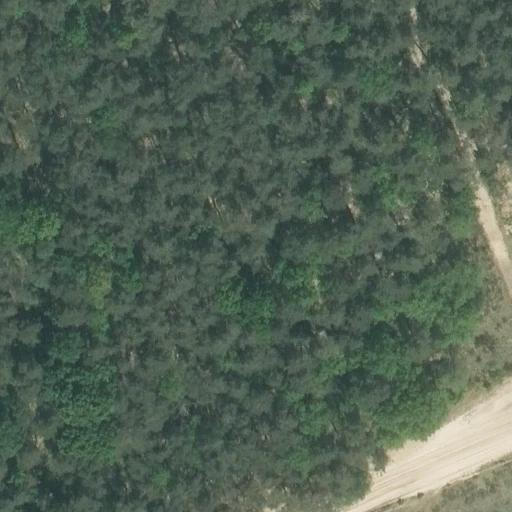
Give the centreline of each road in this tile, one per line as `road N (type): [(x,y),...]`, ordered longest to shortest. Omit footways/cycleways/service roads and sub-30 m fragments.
road 1 (track): [(511,431),(340,511)]
road 2 (track): [(511,285),(457,155)]
